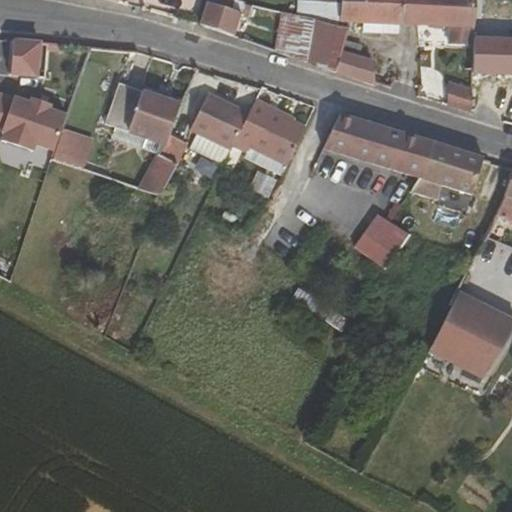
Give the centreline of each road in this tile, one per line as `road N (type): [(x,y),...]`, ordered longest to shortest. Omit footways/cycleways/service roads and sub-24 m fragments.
road 1 (tertiary): [(511,144),(160,36),(0,17)]
road 2 (track): [(361,511),(0,308)]
